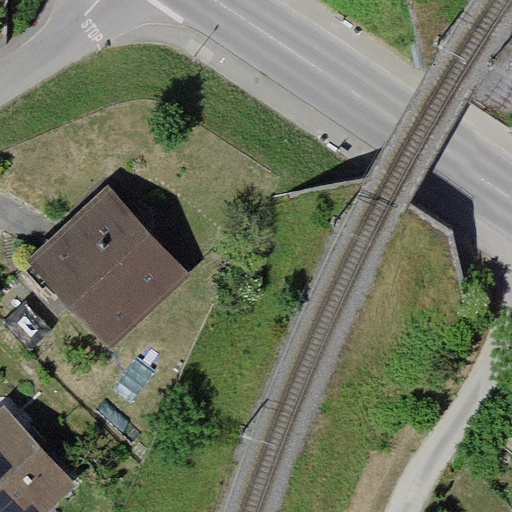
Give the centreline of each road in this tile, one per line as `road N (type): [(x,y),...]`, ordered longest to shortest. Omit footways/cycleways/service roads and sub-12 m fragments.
road 1 (tertiary): [(218,0),(511,195)]
road 2 (unclassified): [(101,0),(50,51),(0,81)]
